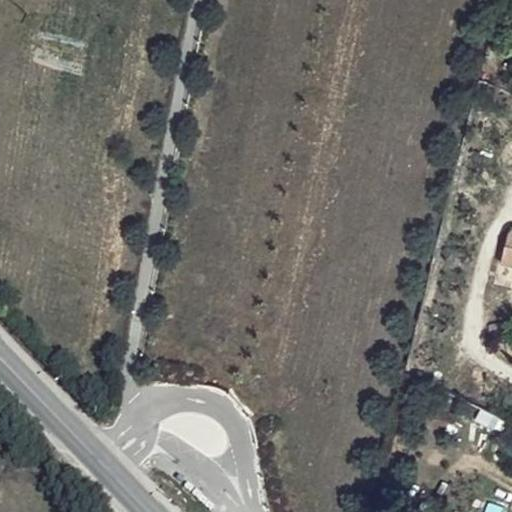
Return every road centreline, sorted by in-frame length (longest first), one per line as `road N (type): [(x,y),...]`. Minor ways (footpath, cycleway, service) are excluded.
road 1 (track): [(209,0),(130,403)]
road 2 (unclassified): [(101,450),(130,403),(221,399),(251,431),(261,511)]
road 3 (primary): [(0,344),(101,450)]
